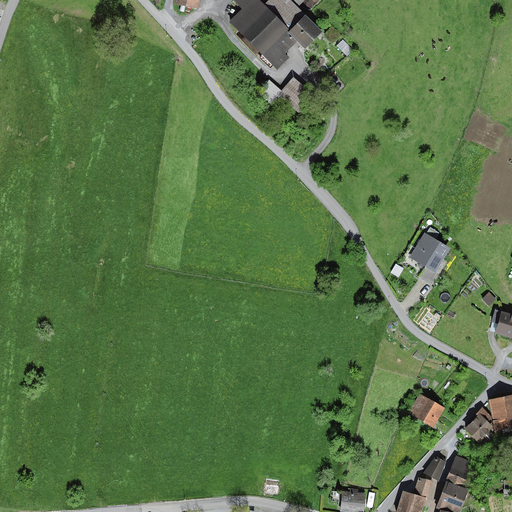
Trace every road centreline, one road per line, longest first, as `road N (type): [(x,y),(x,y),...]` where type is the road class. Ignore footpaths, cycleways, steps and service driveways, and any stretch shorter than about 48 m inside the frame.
road 1 (residential): [(500,379),(405,322),(337,211),(234,113),(143,0)]
road 2 (residential): [(500,379),(382,511)]
road 3 (residential): [(304,511),(241,499),(170,506)]
